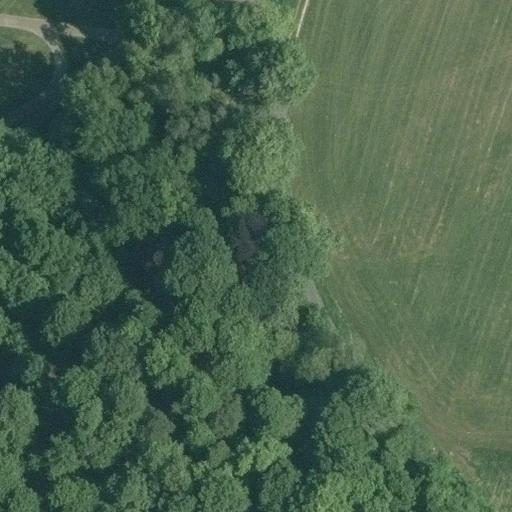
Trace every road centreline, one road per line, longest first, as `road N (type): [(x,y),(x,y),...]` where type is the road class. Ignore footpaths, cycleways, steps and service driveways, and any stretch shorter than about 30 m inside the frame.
road 1 (unclassified): [(234,0),(256,8),(282,48),(277,171),(300,262),(336,345),(447,511)]
road 2 (unclassified): [(0,119),(207,0)]
